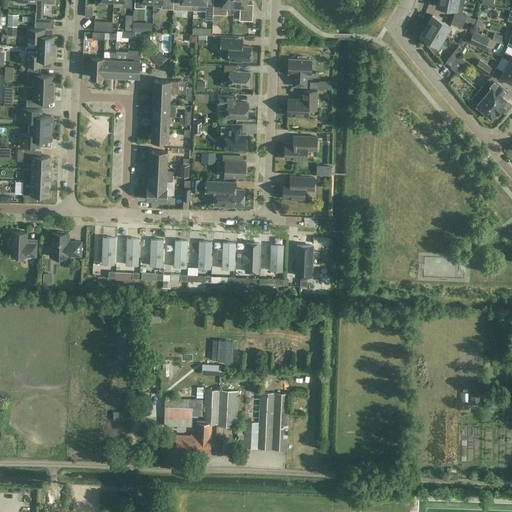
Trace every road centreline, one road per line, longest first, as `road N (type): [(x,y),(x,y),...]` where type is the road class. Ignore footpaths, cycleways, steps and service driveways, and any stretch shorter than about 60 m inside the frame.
road 1 (track): [(511,483),(0,464)]
road 2 (residential): [(265,220),(275,0)]
road 3 (residential): [(490,147),(390,24),(406,0)]
road 4 (residential): [(125,215),(130,100),(74,97)]
road 5 (residential): [(265,220),(125,215)]
